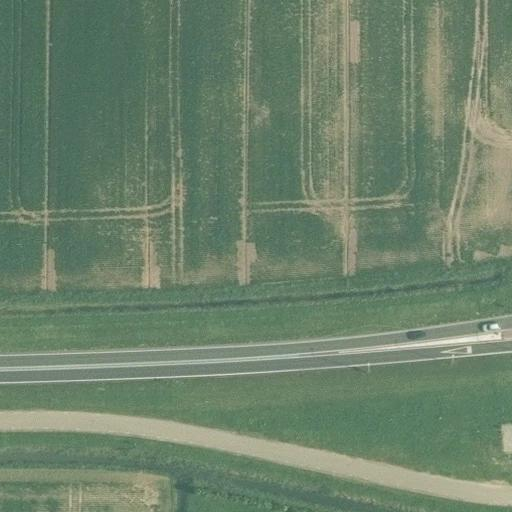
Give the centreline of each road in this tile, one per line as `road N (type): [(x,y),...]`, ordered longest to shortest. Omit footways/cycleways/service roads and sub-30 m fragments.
road 1 (unclassified): [(511,492),(82,420),(0,422)]
road 2 (trunk): [(379,350),(0,369)]
road 3 (trunk): [(511,321),(418,335),(379,350)]
road 4 (trunk): [(379,350),(511,346)]
